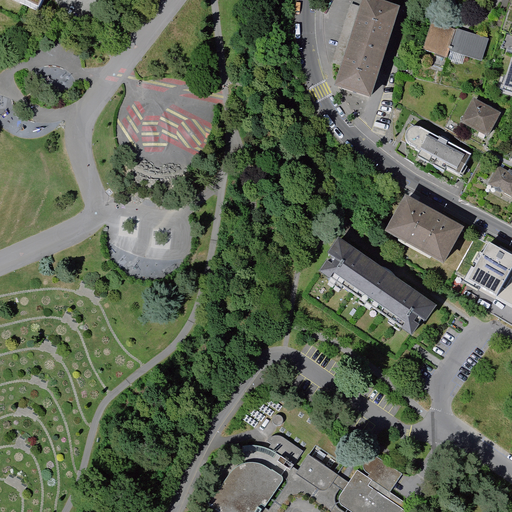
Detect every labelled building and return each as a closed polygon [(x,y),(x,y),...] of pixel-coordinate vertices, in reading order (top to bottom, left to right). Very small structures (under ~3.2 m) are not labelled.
[(13,0),(19,2),(37,11),(42,0),(13,0)] [(382,0),(361,0),(335,85),(371,96),(399,6),(382,0)] [(458,30),(434,23),(424,52),(448,60),(458,30)] [(490,41),(458,30),(448,60),(464,65),(466,57),(483,63),(490,41)] [(503,116),(476,100),(462,125),(490,140),(503,116)] [(448,171),(462,179),(473,158),(422,131),(418,129),(415,130),(412,131),(409,133),(407,136),(406,140),(407,144),(410,148),(417,151),(417,153),(421,155),(419,160),(431,166),(433,163),(436,165),(434,168),(446,175),(448,171)] [(207,138),(207,133),(141,131),(141,144),(192,145),(192,138),(207,138)] [(505,195),(511,197),(511,170),(511,171),(511,173),(500,167),(490,187),(497,190),(498,193),(502,195),(505,195)] [(406,200),(385,239),(447,272),(468,233),(406,200)] [(457,276),(479,289),(501,249),(479,237),(457,276)] [(377,272),(337,244),(326,260),(329,263),(318,279),(329,286),(332,281),(405,332),(401,337),(413,345),(424,328),(427,329),(438,314),(396,285),(398,282),(394,277),(389,273),(384,271),(379,269),(377,272)] [(511,255),(501,249),(479,289),(501,301),(511,280),(511,255)] [(511,280),(501,301),(511,307),(511,280)] [(269,440),(268,442),(272,445),(266,454),(259,452),(252,452),(247,453),(238,455),(231,458),(226,462),(221,468),(230,474),(205,511),(280,511),(287,503),(290,499),(295,496),(300,495),(306,496),(311,500),(327,511),(415,511),(409,505),(401,500),(391,494),(404,475),(379,458),(374,457),(371,457),(367,459),(365,463),(365,467),(366,471),(371,475),(369,478),(359,471),(350,484),(336,473),(337,472),(311,453),(299,471),(294,467),(304,452),(283,437),(278,436),(273,437),(269,440)]
